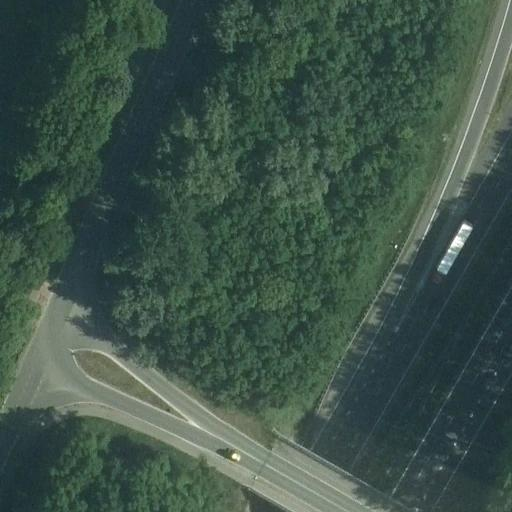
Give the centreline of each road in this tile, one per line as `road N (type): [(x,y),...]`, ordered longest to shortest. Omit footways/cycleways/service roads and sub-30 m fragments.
road 1 (tertiary): [(58,307),(200,0)]
road 2 (motorway): [(511,25),(411,335)]
road 3 (motorway): [(399,511),(511,316)]
road 4 (tertiary): [(214,437),(58,307)]
road 5 (motorway): [(411,335),(310,511)]
road 6 (motorway): [(511,163),(411,335)]
road 7 (tertiary): [(32,367),(214,437)]
road 8 (tertiary): [(345,511),(214,437)]
